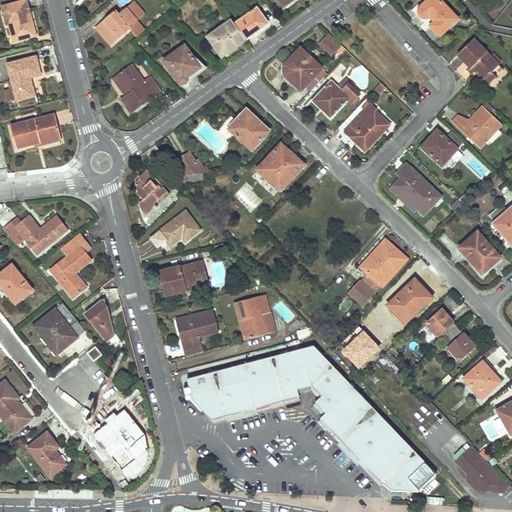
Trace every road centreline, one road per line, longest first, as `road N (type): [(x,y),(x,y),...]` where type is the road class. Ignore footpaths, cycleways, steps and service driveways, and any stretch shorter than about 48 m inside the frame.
road 1 (residential): [(172,446),(101,162)]
road 2 (residential): [(374,0),(447,80),(443,94),(358,185)]
road 3 (residential): [(358,185),(483,308)]
road 4 (residential): [(101,162),(55,0)]
road 5 (residential): [(101,162),(239,69)]
road 6 (residential): [(239,69),(358,185)]
road 7 (primary): [(152,501),(0,506)]
